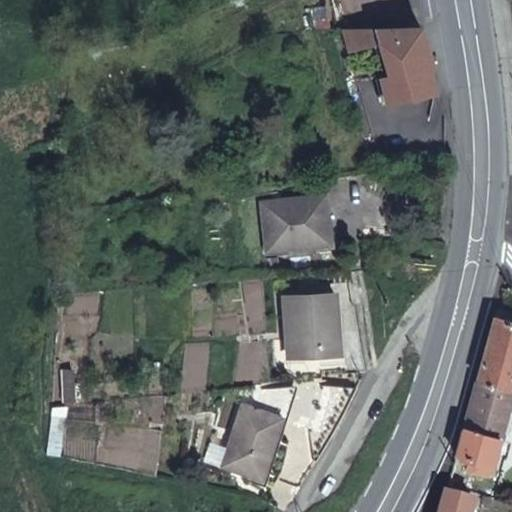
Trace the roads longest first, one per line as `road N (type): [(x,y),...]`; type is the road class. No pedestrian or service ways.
road 1 (unclassified): [(480,257),(439,282),(420,307),(296,511)]
road 2 (primary): [(382,511),(453,360),(480,257)]
road 3 (primary): [(481,251),(479,100),(463,0)]
